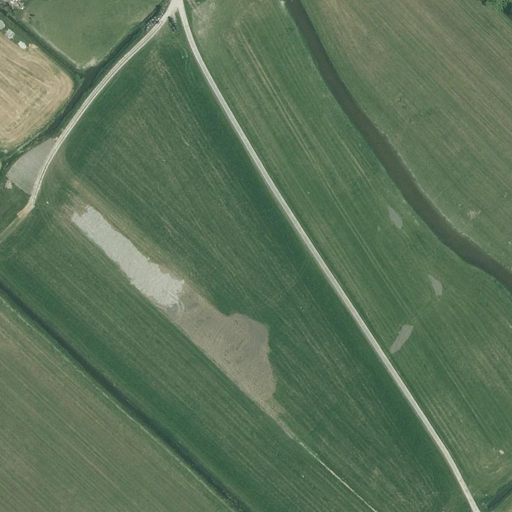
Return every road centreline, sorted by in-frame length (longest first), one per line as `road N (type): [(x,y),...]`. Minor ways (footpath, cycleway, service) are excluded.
road 1 (track): [(181,0),(207,74),(476,511)]
road 2 (track): [(178,0),(83,108),(12,244),(0,252)]
